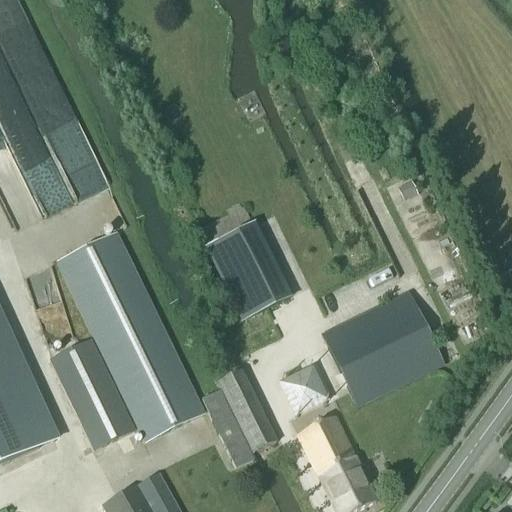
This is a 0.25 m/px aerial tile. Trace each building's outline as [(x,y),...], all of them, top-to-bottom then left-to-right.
[(240,324),(288,301),(252,229),(204,252),(240,324)] [(143,447),(202,419),(114,237),(54,265),(143,447)] [(405,296),(320,337),(357,411),(441,369),(405,296)] [(0,468),(53,444),(0,327),(0,468)] [(92,456),(134,436),(89,343),(47,364),(92,456)] [(251,457),(275,445),(240,375),(216,387),(251,457)] [(234,472),(252,463),(218,395),(200,403),(234,472)] [(333,423),(296,440),(331,511),(364,511),(375,507),(333,423)] [(174,511),(156,478),(99,510),(99,511),(174,511)]
